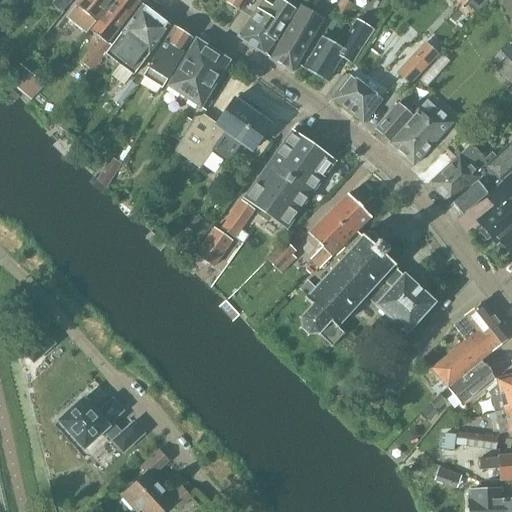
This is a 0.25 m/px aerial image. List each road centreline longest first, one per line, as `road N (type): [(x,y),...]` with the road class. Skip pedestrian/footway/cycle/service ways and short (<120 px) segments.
road 1 (unclassified): [(511,321),(427,202),(364,144),(159,0)]
road 2 (residential): [(241,511),(0,255)]
